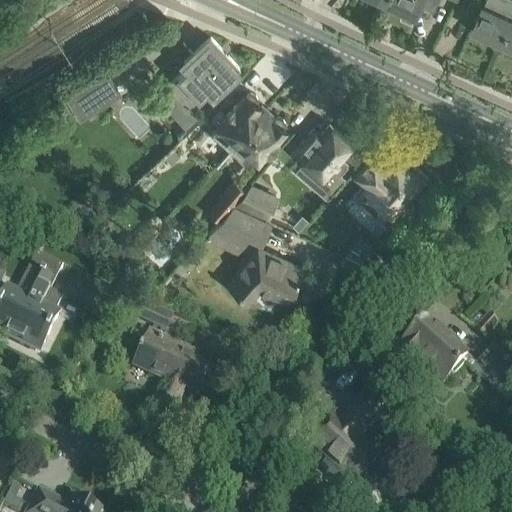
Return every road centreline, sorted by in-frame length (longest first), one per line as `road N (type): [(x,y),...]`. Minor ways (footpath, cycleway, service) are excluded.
road 1 (residential): [(0,402),(160,481),(194,490),(208,484),(511,139)]
road 2 (secondary): [(511,131),(226,0)]
